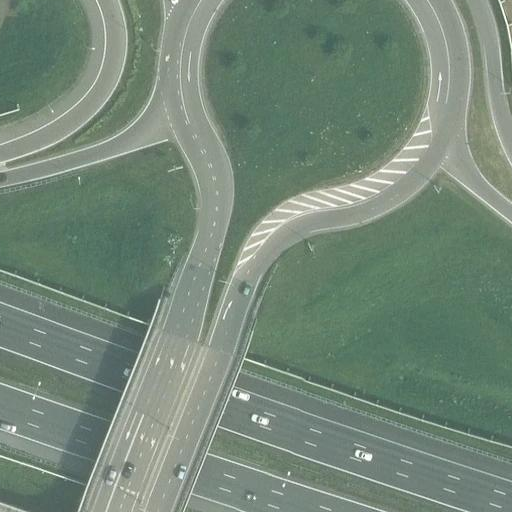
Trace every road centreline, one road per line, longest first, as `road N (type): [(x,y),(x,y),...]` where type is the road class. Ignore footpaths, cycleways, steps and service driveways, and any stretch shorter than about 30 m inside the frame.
road 1 (motorway): [(511,504),(0,326)]
road 2 (secondary): [(153,511),(259,248),(295,217),(382,192),(427,149)]
road 3 (secondary): [(187,125),(209,167),(215,219),(101,511)]
road 4 (motorway): [(0,407),(310,511)]
road 5 (motorway): [(107,0),(115,53),(96,98),(57,132),(0,155)]
road 6 (motorway): [(187,125),(0,179)]
road 7 (secondary): [(427,149),(450,84),(446,38),(428,0)]
road 8 (motorway): [(511,150),(478,0)]
road 9 (secondary): [(199,0),(178,57),(187,125)]
